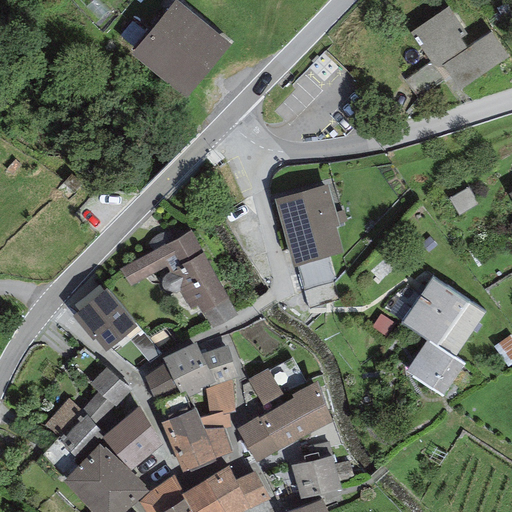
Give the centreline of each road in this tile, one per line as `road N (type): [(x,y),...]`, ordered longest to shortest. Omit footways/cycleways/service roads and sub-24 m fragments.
road 1 (residential): [(0,381),(47,302),(224,117)]
road 2 (residential): [(224,117),(260,144),(317,146),(393,133),(511,95)]
road 3 (residential): [(224,117),(339,0)]
